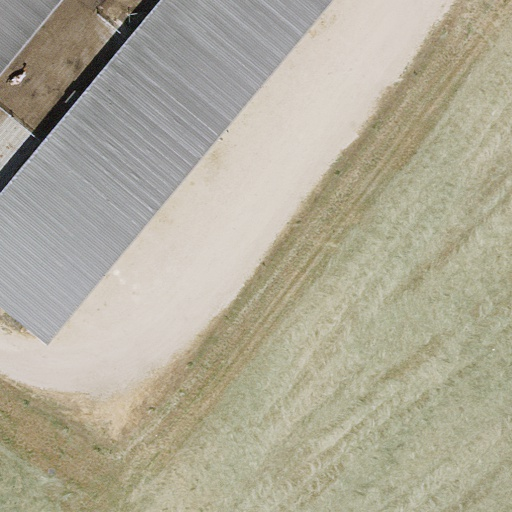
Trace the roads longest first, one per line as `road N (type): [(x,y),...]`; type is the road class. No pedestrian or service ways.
road 1 (motorway): [(223,0),(0,436)]
road 2 (motorway): [(309,511),(511,99)]
